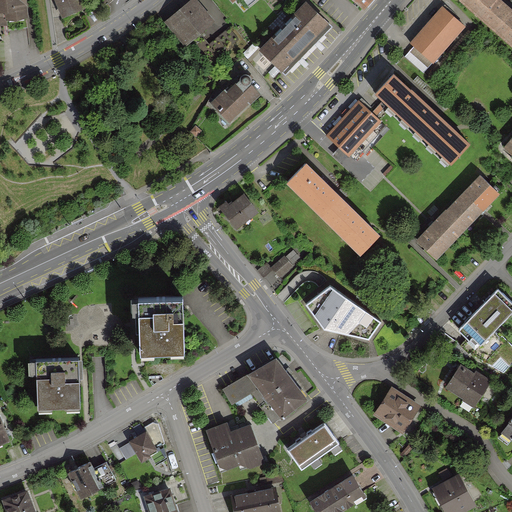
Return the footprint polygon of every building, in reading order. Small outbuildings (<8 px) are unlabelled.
[(0,0),(0,24),(6,24),(5,18),(26,17),(24,0),(0,0)] [(82,0),(55,0),(62,16),(85,7),(82,0)] [(196,0),(193,0),(164,23),(185,49),(216,24),(196,0)] [(260,46),(283,68),(329,20),(308,0),(304,0),(290,15),(292,17),(276,32),(275,31),(260,46)] [(511,12),(497,0),(461,0),(511,44),(511,12)] [(467,26),(444,5),(411,42),(434,63),(467,26)] [(396,72),(378,91),(452,161),(470,142),(396,72)] [(224,92),(210,105),(229,126),(250,106),(250,107),(261,97),(251,86),(252,82),(251,79),(249,76),(245,75),(242,76),(240,79),(240,82),(227,95),(224,92)] [(381,120),(359,100),(328,134),(350,154),(381,120)] [(380,235),(307,162),(289,179),(362,252),(380,235)] [(481,173),(449,205),(469,224),(500,191),(481,173)] [(220,205),(236,227),(259,211),(245,192),(230,203),(227,200),(220,205)] [(449,205),(418,238),(437,257),(469,224),(449,205)] [(285,255),(272,266),(279,274),(293,263),(292,262),(299,256),(294,250),(286,257),(285,255)] [(324,327),(332,333),(338,325),(369,339),(389,310),(338,277),(331,286),(309,305),(324,327)] [(511,297),(499,285),(458,325),(470,337),(473,334),(481,342),(511,311),(511,297)] [(188,353),(185,295),(127,298),(128,316),(134,315),(135,353),(162,352),(163,355),(188,353)] [(232,401),(251,391),(272,420),(305,397),(274,355),(247,372),(248,374),(224,387),(232,401)] [(78,357),(32,359),(34,408),(80,406),(78,357)] [(461,363),(447,384),(474,402),(490,379),(477,370),(475,372),(461,363)] [(419,405),(390,386),(373,412),(401,431),(419,405)] [(511,416),(503,429),(511,435),(511,416)] [(225,421),(204,429),(216,463),(224,466),(237,462),(247,465),(262,460),(249,423),(228,430),(225,421)] [(337,441),(323,421),(286,447),(300,468),(337,441)] [(158,424),(153,423),(145,427),(147,430),(128,440),(140,461),(151,455),(149,452),(165,443),(158,424)] [(126,460),(134,456),(129,444),(120,448),(126,460)] [(68,472),(80,495),(113,479),(105,462),(93,468),(89,461),(68,472)] [(352,473),(309,499),(316,511),(333,511),(354,499),(355,501),(365,495),(352,473)] [(459,511),(475,504),(458,473),(432,487),(445,511),(459,511)] [(279,511),(275,486),(230,495),(233,511),(279,511)] [(168,488),(144,495),(148,511),(178,511),(176,504),(173,505),(168,488)] [(32,511),(25,490),(0,499),(4,511),(32,511)]
